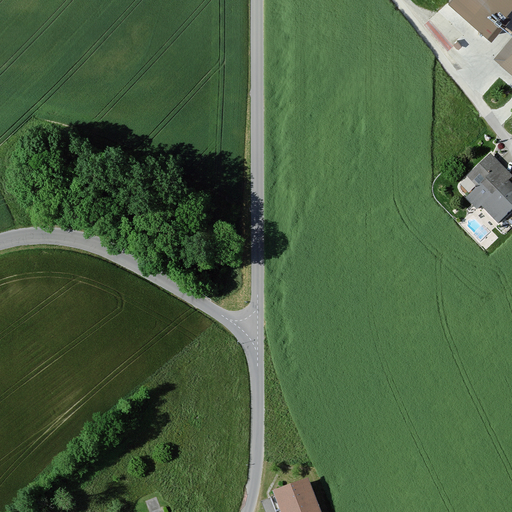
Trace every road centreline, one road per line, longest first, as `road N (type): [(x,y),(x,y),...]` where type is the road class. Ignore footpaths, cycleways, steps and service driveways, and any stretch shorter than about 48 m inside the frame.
road 1 (tertiary): [(257,329),(257,0)]
road 2 (unclassified): [(257,329),(94,243),(54,235),(0,241)]
road 3 (track): [(398,0),(511,150)]
road 4 (tertiary): [(247,511),(257,453),(257,329)]
